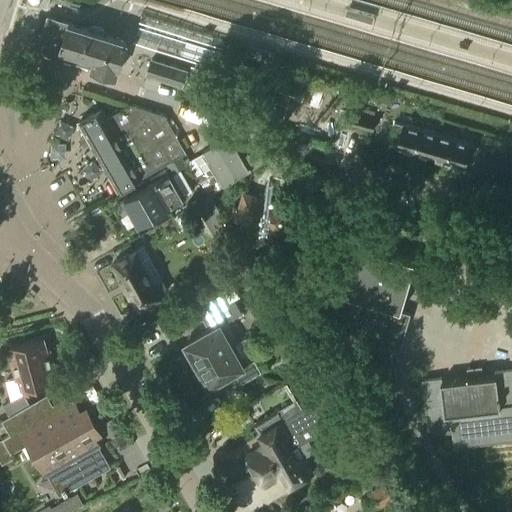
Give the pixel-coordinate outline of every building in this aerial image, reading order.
[(109,34),(107,34),(90,29),(90,28),(88,27),(88,28),(71,23),(71,22),(69,22),(51,17),(51,16),(48,15),(48,18),(39,47),(38,49),(41,50),(41,49),(59,55),(61,56),(77,61),(80,62),(80,61),(96,66),(96,67),(99,68),(99,67),(115,72),(115,73),(117,73),(118,71),(120,64),(121,62),(120,62),(127,42),(128,40),(125,39),(125,40),(109,34)] [(148,73),(183,84),(187,69),(153,58),(148,73)] [(294,97),(298,84),(277,78),(266,116),(284,122),(292,97),(294,97)] [(298,95),(293,108),(302,111),(296,127),(324,137),(335,107),(298,95)] [(102,108),(80,121),(120,190),(187,152),(165,114),(132,103),(107,118),(102,108)] [(352,125),(371,131),(376,117),(356,111),(352,125)] [(432,154),(438,132),(406,122),(405,124),(397,121),(393,136),(401,139),(399,145),(432,154)] [(470,142),(438,132),(432,154),(464,164),(466,158),(474,161),(479,146),(470,143),(470,142)] [(205,152),(225,186),(271,158),(264,146),(243,158),(230,136),(204,151),(205,152)] [(211,194),(225,186),(205,152),(191,160),(211,194)] [(511,157),(494,152),(490,166),(509,171),(511,162),(511,157)] [(162,177),(153,182),(124,198),(125,200),(127,199),(140,223),(139,224),(140,225),(186,199),(171,172),(162,177)] [(237,218),(237,219),(260,226),(285,234),(293,208),(245,193),(240,208),(235,206),(232,217),(237,218)] [(348,313),(342,334),(359,339),(360,334),(384,341),(383,346),(400,351),(411,313),(401,310),(416,262),(332,237),(313,303),(348,313)] [(135,250),(115,261),(123,276),(122,276),(131,293),(133,292),(141,306),(162,294),(162,293),(169,289),(144,245),(135,250)] [(266,274),(251,283),(258,294),(273,285),(266,274)] [(226,321),(231,318),(242,312),(235,299),(230,301),(223,290),(196,305),(203,318),(209,329),(185,343),(186,346),(184,347),(190,357),(192,356),(197,364),(232,345),(224,331),(231,328),(226,321)] [(16,377),(7,379),(13,399),(4,404),(10,416),(31,404),(25,394),(37,391),(35,383),(55,378),(53,368),(56,367),(51,350),(48,350),(45,338),(11,347),(15,359),(12,360),(16,377)] [(232,345),(197,364),(202,373),(200,374),(205,384),(207,383),(209,386),(234,372),(240,383),(261,371),(254,359),(249,361),(245,354),(239,357),(232,345)] [(292,347),(288,364),(302,367),(306,350),(292,347)] [(440,378),(425,380),(429,415),(427,415),(428,426),(430,426),(431,432),(454,429),(456,443),(511,436),(511,369),(498,371),(496,371),(496,375),(483,377),(482,367),(467,368),(469,379),(454,380),(443,381),(442,377),(440,377),(440,378)] [(250,457),(247,462),(253,472),(293,449),(308,440),(341,422),(351,416),(333,386),(308,400),(311,404),(302,409),(296,399),(278,409),(283,420),(260,433),(266,444),(248,454),(250,457)] [(60,496),(112,466),(95,438),(99,436),(85,413),(82,415),(71,395),(52,406),(46,396),(4,420),(12,434),(3,439),(12,453),(30,443),(60,496)] [(360,433),(351,416),(341,422),(351,439),(360,433)] [(293,449),(253,472),(259,482),(264,482),(265,486),(284,475),(290,486),(314,472),(305,456),(314,451),(308,440),(293,449)] [(347,470),(354,480),(378,465),(371,455),(347,470)] [(370,511),(394,499),(386,485),(362,499),(369,511),(370,511)] [(42,511),(64,511),(83,502),(77,491),(51,505),(49,502),(40,507),(42,511)]
